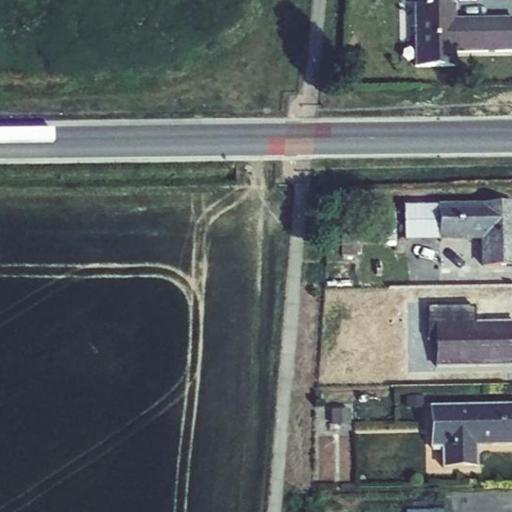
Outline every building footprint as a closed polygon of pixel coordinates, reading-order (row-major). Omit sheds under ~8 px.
[(511,52),(511,18),(454,19),(454,3),(413,4),(414,68),(455,67),(455,52),(511,52)] [(342,198),(341,255),(354,255),(356,198),(342,198)] [(511,203),(437,203),(437,205),(438,239),(438,241),(480,240),(480,267),(511,266),(511,203)] [(438,239),(437,205),(410,206),(411,240),(438,239)] [(434,327),(434,366),(511,365),(511,322),(460,323),(460,303),(414,304),(414,328),(434,327)] [(372,312),(371,336),(398,336),(399,312),(372,312)] [(511,405),(429,407),(429,446),(442,446),(443,468),(475,467),(475,445),(511,444),(511,405)] [(320,409),(320,423),(352,423),(352,408),(320,409)] [(414,504),(413,511),(432,511),(432,503),(414,504)]
